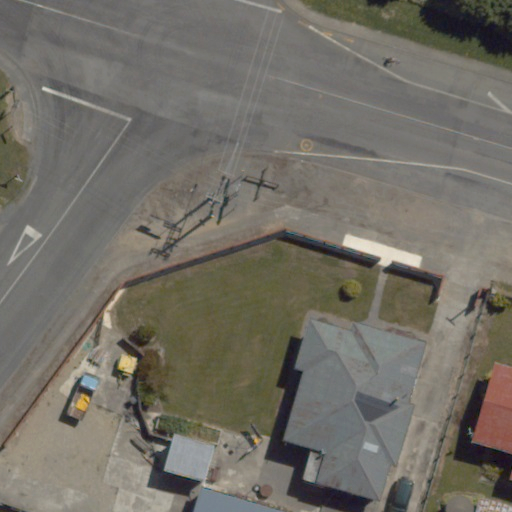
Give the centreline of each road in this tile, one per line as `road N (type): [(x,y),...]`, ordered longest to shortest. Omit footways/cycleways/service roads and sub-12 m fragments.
road 1 (primary): [(161,44),(511,148)]
road 2 (unclassified): [(0,302),(124,122),(161,44)]
road 3 (unclassified): [(15,0),(161,44)]
